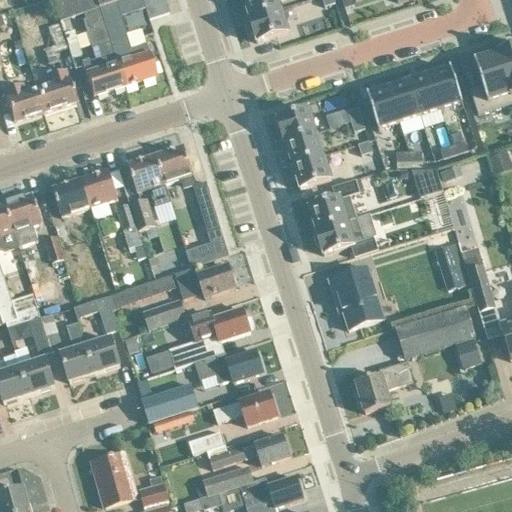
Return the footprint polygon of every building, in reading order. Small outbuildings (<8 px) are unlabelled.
[(98,10),(94,0),(52,0),(60,23),(83,15),(98,10)] [(94,0),(98,10),(101,17),(109,43),(123,89),(156,79),(145,46),(131,51),(120,18),(144,10),(141,2),(140,0),(94,0)] [(163,0),(146,0),(141,2),(144,10),(145,12),(166,5),(163,0)] [(278,0),(242,0),(243,0),(240,1),(244,12),(246,11),(250,22),(282,12),(278,0)] [(335,6),(333,0),(321,0),(325,9),(335,6)] [(351,0),(340,0),(344,11),(354,8),(351,0)] [(28,6),(39,59),(53,56),(43,4),(28,6)] [(166,5),(145,12),(148,22),(149,21),(169,15),(166,5)] [(95,61),(82,65),(83,67),(87,80),(93,99),(123,89),(109,43),(101,17),(98,10),(83,15),(86,23),(83,24),(95,61)] [(282,12),(250,22),(250,24),(248,25),(251,36),(254,35),(257,46),(290,36),(282,12)] [(71,32),(62,35),(67,48),(77,45),(73,32),(71,32)] [(66,50),(54,54),(58,65),(70,61),(66,50)] [(511,50),(498,55),(499,57),(511,97),(511,50)] [(484,90),(472,94),(479,116),(511,105),(511,97),(499,57),(476,64),(484,90)] [(449,70),(429,77),(441,114),(461,108),(449,70)] [(37,91),(44,115),(76,105),(65,72),(46,78),(48,87),(37,91)] [(429,77),(409,83),(421,121),(441,114),(429,77)] [(409,83),(389,90),(400,127),(421,121),(409,83)] [(2,92),(6,106),(13,125),(44,115),(37,91),(25,95),(22,86),(2,92)] [(389,90),(368,96),(380,134),(400,127),(389,90)] [(316,132),(309,111),(278,121),(281,132),(278,133),(281,143),(285,142),(316,132)] [(362,122),(358,111),(348,114),(351,125),(362,122)] [(347,112),(336,115),(340,128),(351,125),(348,114),(347,112)] [(362,122),(351,125),(354,135),(365,132),(362,122)] [(292,168),(324,157),(316,132),(285,142),(289,156),(287,157),(290,168),(292,168)] [(466,143),(453,147),(455,153),(468,149),(466,143)] [(373,155),(369,145),(359,148),(362,158),(373,155)] [(453,147),(442,151),(444,157),(455,153),(453,147)] [(184,149),(156,158),(165,187),(166,187),(181,182),(183,188),(193,185),(195,184),(184,149)] [(511,170),(506,153),(488,159),(494,177),(511,171),(511,170)] [(407,154),(397,155),(397,162),(408,162),(407,154)] [(419,154),(407,154),(408,162),(419,161),(419,154)] [(324,157),(292,168),(293,170),(291,171),(295,182),(297,182),(300,193),(332,183),(324,157)] [(156,158),(128,167),(128,169),(134,186),(137,196),(150,192),(155,209),(171,204),(166,187),(165,187),(156,158)] [(459,169),(439,175),(443,185),(456,181),(455,178),(462,176),(459,169)] [(109,173),(80,183),(89,211),(92,210),(109,205),(118,202),(115,193),(115,191),(110,175),(109,173)] [(435,173),(411,173),(420,202),(425,200),(442,194),(435,173)] [(62,220),(89,211),(80,183),(53,192),(62,220)] [(337,202),(309,211),(313,222),(311,223),(314,234),(316,233),(317,235),(348,225),(356,222),(372,217),(365,195),(361,197),(361,195),(357,183),(333,191),(337,202)] [(197,187),(194,188),(208,235),(221,231),(207,184),(197,187)] [(442,194),(425,200),(429,211),(447,206),(443,194),(442,194)] [(43,226),(34,198),(5,207),(19,249),(20,251),(38,245),(33,229),(43,226)] [(147,201),(130,207),(139,233),(156,228),(147,201)] [(139,233),(130,207),(130,206),(116,210),(130,254),(136,252),(139,262),(147,259),(139,233)] [(0,208),(0,250),(7,254),(19,249),(5,207),(0,208)] [(81,218),(67,223),(74,242),(88,236),(81,218)] [(316,238),(314,238),(318,249),(320,248),(323,258),(324,257),(324,258),(352,250),(356,261),(379,253),(376,242),(375,241),(363,245),(356,222),(348,225),(317,235),(317,236),(316,237),(316,238)] [(52,265),(65,261),(58,238),(45,242),(52,265)] [(224,241),(187,253),(192,270),(229,259),(224,241)] [(451,247),(435,253),(442,275),(458,270),(451,247)] [(496,311),(484,269),(479,251),(462,256),(479,316),(496,311)] [(158,260),(149,263),(152,270),(160,267),(158,260)] [(205,302),(217,297),(236,291),(229,268),(197,279),(195,271),(175,277),(174,276),(116,295),(107,298),(112,313),(179,291),(183,303),(203,296),(205,302)] [(0,321),(1,326),(17,322),(0,269),(0,321)] [(368,270),(348,277),(329,283),(337,308),(341,307),(349,334),(385,323),(368,270)] [(94,274),(96,289),(117,286),(115,271),(94,274)] [(118,332),(112,313),(107,298),(98,301),(86,306),(83,307),(74,310),(78,321),(99,313),(107,336),(118,332)] [(143,316),(149,332),(186,320),(180,303),(143,316)] [(466,310),(415,326),(396,332),(406,362),(475,340),(466,310)] [(189,348),(170,354),(170,355),(176,372),(195,365),(206,362),(225,356),(221,345),(232,342),(251,335),(250,333),(252,331),(249,322),(246,322),(243,313),(213,322),(211,316),(192,322),(189,323),(193,338),(196,346),(189,348)] [(41,321),(51,354),(62,350),(52,317),(44,319),(41,320),(41,321)] [(39,357),(51,354),(41,321),(41,320),(29,324),(29,326),(19,329),(23,341),(33,338),(39,357)] [(511,322),(500,326),(505,345),(511,364),(511,363),(511,322)] [(70,386),(95,377),(86,349),(78,325),(66,328),(74,352),(60,357),(70,386)] [(111,340),(86,349),(95,377),(120,369),(111,340)] [(135,341),(125,344),(129,357),(139,353),(135,341)] [(430,382),(482,366),(474,342),(423,358),(430,382)] [(15,357),(29,398),(55,390),(46,362),(33,366),(27,350),(15,353),(16,356),(15,357)] [(256,354),(227,363),(225,356),(195,365),(200,382),(228,374),(232,387),(264,377),(256,354)] [(0,394),(4,407),(29,398),(15,357),(4,360),(8,374),(0,376),(0,394)] [(413,386),(411,380),(407,365),(379,374),(381,378),(356,386),(365,416),(391,409),(387,394),(413,386)] [(142,404),(149,427),(168,421),(199,411),(191,388),(142,404)] [(270,395),(213,414),(218,428),(243,420),(246,430),(278,420),(270,395)] [(454,401),(440,406),(444,417),(457,413),(454,401)] [(191,415),(157,426),(160,435),(194,424),(191,415)] [(221,434),(189,444),(193,458),(206,454),(207,453),(225,448),(221,434)] [(225,448),(206,454),(209,463),(212,472),(245,461),(246,463),(258,459),(261,470),(291,460),(284,438),(228,456),(225,448)] [(105,511),(137,502),(129,476),(124,457),(114,459),(113,458),(109,459),(110,460),(95,465),(102,489),(99,489),(105,511)] [(203,484),(196,486),(201,501),(217,496),(254,485),(249,470),(230,476),(203,484)] [(145,511),(168,505),(162,486),(160,478),(150,482),(152,489),(140,493),(145,511)] [(254,485),(217,496),(221,508),(222,511),(232,511),(245,508),(271,500),(275,511),(285,508),(304,502),(297,480),(269,490),(266,481),(254,485)] [(0,511),(29,511),(24,491),(9,495),(9,493),(5,494),(6,495),(0,497),(0,511)] [(201,501),(199,502),(200,502),(202,511),(206,511),(221,508),(217,496),(201,501)]
